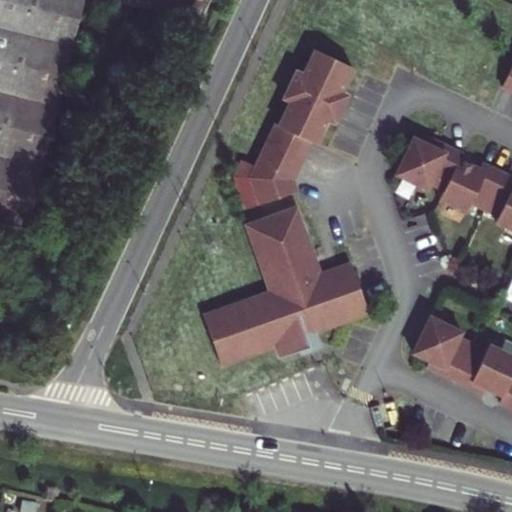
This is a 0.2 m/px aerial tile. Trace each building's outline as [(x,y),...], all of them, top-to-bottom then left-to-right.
[(0,0),(0,225),(3,227),(66,0),(83,0),(189,28),(201,0),(0,0)] [(343,62),(344,58),(307,40),(295,65),(288,62),(276,90),(283,93),(272,117),(268,116),(249,158),(235,152),(230,163),(244,169),(254,195),(291,182),(287,170),(304,132),(309,134),(320,110),(323,103),(330,107),(340,86),(333,83),(343,62)] [(511,56),(500,81),(511,87),(511,56)] [(323,103),(320,110),(327,113),(330,107),(323,103)] [(425,141),(408,133),(390,169),(421,184),(424,179),(437,185),(432,195),(460,209),(465,199),(493,213),(490,219),(511,229),(511,177),(482,162),(479,168),(454,156),(457,150),(434,138),(425,141)] [(244,169),(230,163),(227,169),(240,201),(254,195),(244,169)] [(313,322),(364,303),(346,253),(335,257),(315,264),(313,259),(292,202),(291,198),(260,209),(241,216),(265,283),(199,307),(218,357),(271,338),(275,349),(306,338),(302,326),(313,322)] [(424,311),(405,347),(424,356),(426,366),(471,388),(480,385),(497,393),(494,399),(509,407),(511,401),(511,361),(511,359),(511,354),(482,340),(479,346),(452,332),(455,327),(432,315),(424,311)] [(302,326),(306,338),(314,335),(317,334),(313,322),(302,326)]
